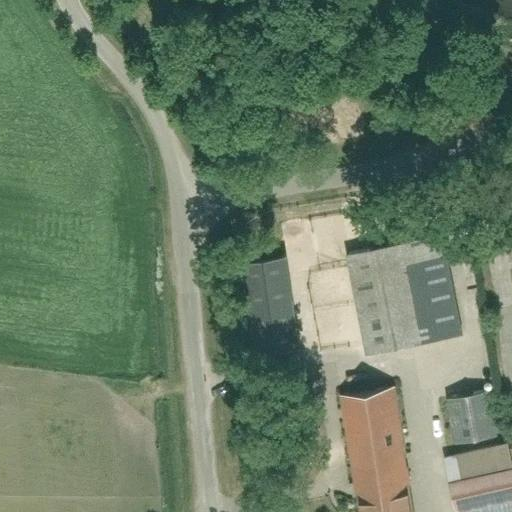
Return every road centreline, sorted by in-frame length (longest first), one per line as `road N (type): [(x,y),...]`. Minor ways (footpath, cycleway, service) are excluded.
road 1 (unclassified): [(182,202),(439,162),(476,141),(511,90)]
road 2 (unclassified): [(212,511),(182,202)]
road 3 (unclassified): [(182,202),(156,118),(67,0)]
